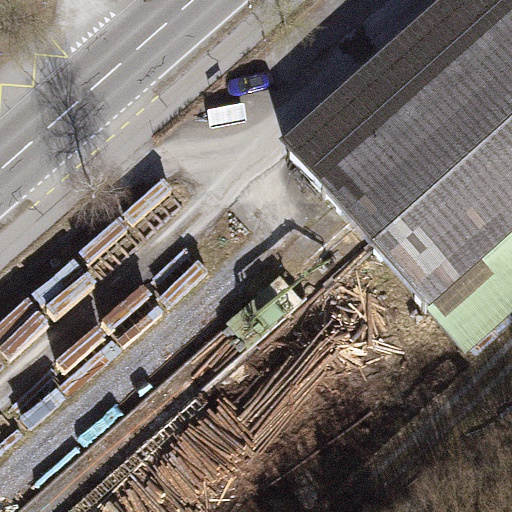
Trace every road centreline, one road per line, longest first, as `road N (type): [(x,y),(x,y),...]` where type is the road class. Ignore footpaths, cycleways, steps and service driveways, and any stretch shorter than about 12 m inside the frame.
road 1 (track): [(0,395),(225,188),(247,114)]
road 2 (secondary): [(0,172),(195,0)]
road 3 (track): [(346,511),(511,357)]
road 4 (track): [(0,303),(145,173)]
